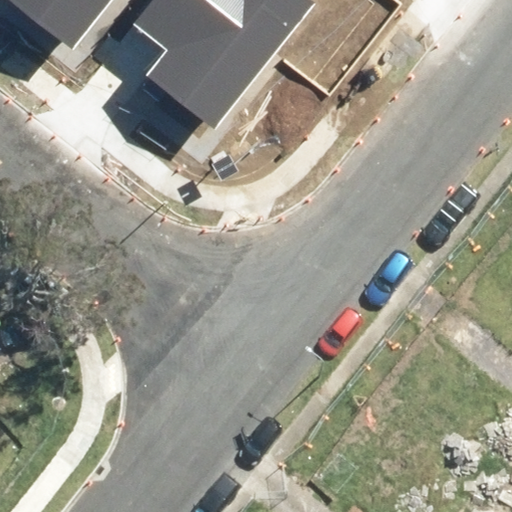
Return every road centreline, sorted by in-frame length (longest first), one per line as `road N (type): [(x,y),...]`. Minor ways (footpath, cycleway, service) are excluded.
road 1 (residential): [(511,39),(250,360)]
road 2 (residential): [(0,157),(250,360)]
road 3 (residential): [(250,360),(129,511)]
